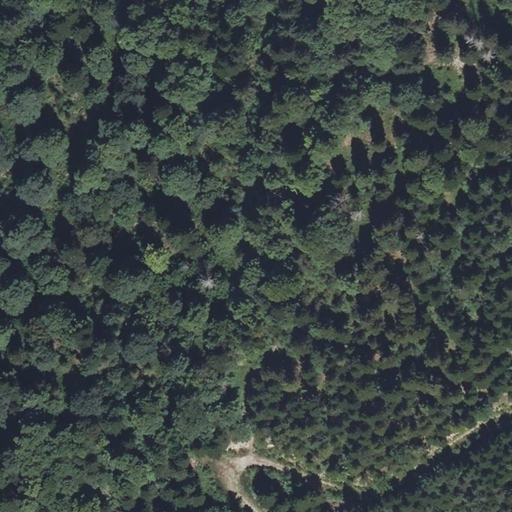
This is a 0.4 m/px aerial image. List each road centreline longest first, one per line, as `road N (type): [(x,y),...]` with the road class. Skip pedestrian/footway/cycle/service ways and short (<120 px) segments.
road 1 (track): [(511,273),(458,325),(407,357),(372,365),(267,346),(249,372),(240,459)]
road 2 (track): [(511,413),(371,490),(240,459),(228,486),(248,511)]
